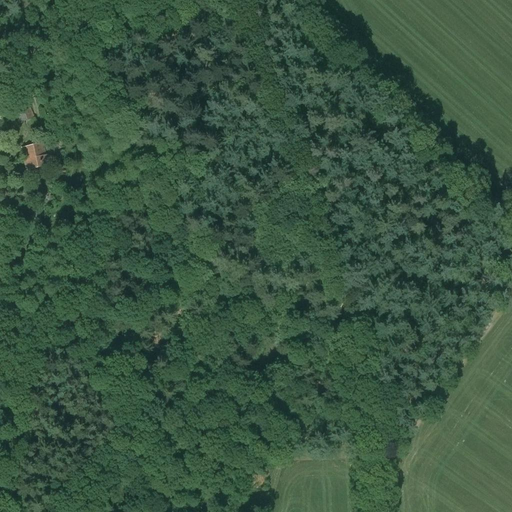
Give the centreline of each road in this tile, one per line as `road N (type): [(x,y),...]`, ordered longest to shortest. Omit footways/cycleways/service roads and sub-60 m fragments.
road 1 (track): [(381,511),(365,366),(236,0)]
road 2 (track): [(379,455),(280,456),(261,511)]
road 3 (track): [(76,0),(0,95)]
